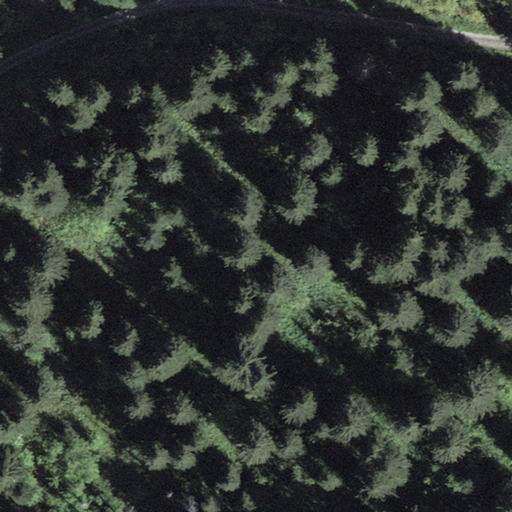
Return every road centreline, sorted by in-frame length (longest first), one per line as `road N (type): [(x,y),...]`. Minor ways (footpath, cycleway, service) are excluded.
road 1 (track): [(210,0),(511,44)]
road 2 (track): [(0,67),(116,16),(189,0)]
